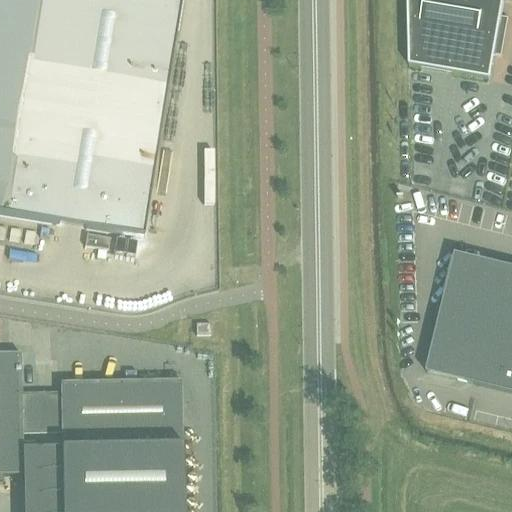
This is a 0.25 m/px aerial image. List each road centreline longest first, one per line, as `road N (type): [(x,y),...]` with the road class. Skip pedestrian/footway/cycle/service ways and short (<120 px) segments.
road 1 (secondary): [(320,511),(314,0)]
road 2 (unknown): [(511,51),(477,177)]
